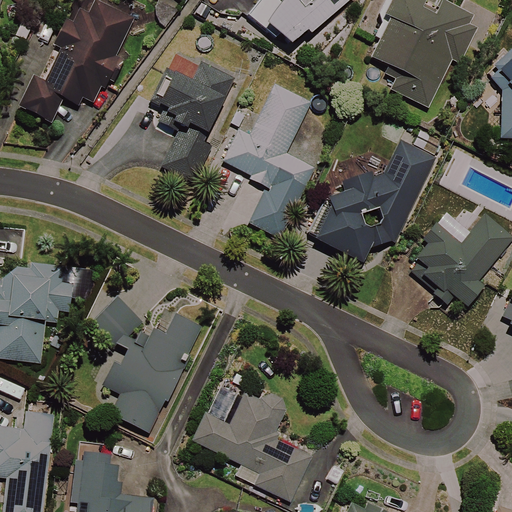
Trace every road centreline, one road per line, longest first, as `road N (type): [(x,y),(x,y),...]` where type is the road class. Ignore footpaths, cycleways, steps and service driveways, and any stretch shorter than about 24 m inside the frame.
road 1 (residential): [(0,180),(58,191),(334,319)]
road 2 (residential): [(334,319),(449,369),(466,387),(470,410),(443,437),(427,441),(374,411)]
